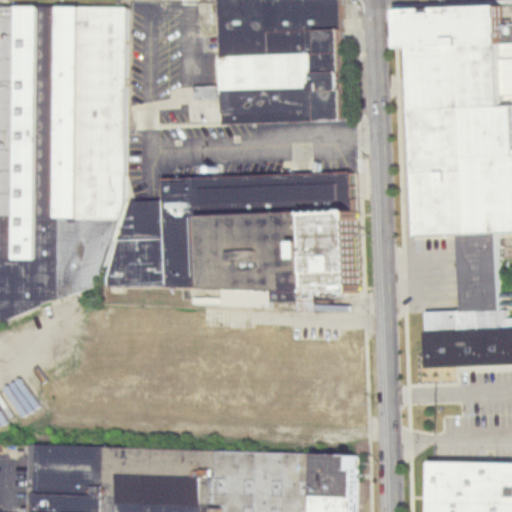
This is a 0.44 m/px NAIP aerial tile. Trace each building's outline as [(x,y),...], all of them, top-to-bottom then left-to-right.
[(348,0),(222,0),(224,122),(351,120),(348,0)] [(432,367),(511,363),(511,327),(511,328),(511,308),(505,308),(502,231),(511,230),(511,41),(509,42),(507,3),(405,8),(407,45),(419,45),(427,234),(463,233),(466,309),(429,311),(432,367)] [(112,285),(135,201),(168,200),(167,179),(350,176),(355,208),(365,207),(368,292),(112,285)] [(367,339),(128,332),(128,355),(114,355),(114,365),(49,363),(48,399),(365,408),(367,339)] [(362,511),(364,453),(35,443),(32,511),(362,511)] [(429,511),(431,459),(511,461),(511,511),(429,511)]
